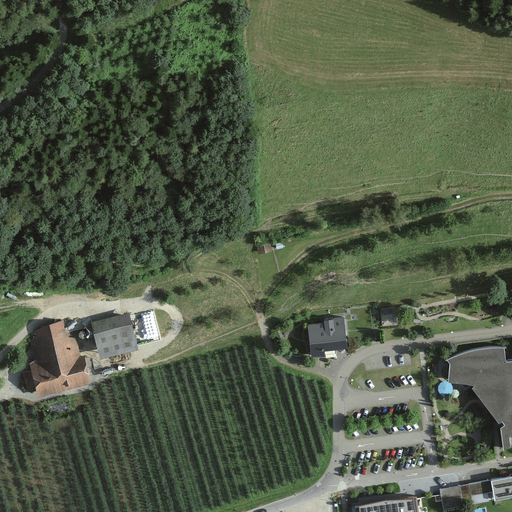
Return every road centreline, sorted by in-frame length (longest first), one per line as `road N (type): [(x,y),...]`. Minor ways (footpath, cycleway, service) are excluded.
road 1 (track): [(511,197),(321,243),(270,288),(261,320)]
road 2 (track): [(0,111),(43,78),(60,53),(59,0)]
